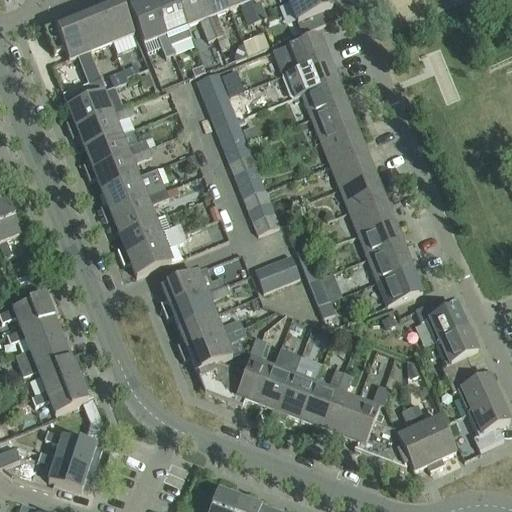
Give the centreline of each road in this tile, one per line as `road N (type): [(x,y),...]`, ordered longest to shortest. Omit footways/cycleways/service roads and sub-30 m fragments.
road 1 (residential): [(479,323),(347,0)]
road 2 (tertiary): [(381,511),(163,435)]
road 3 (residential): [(243,250),(183,97)]
road 4 (residential): [(92,307),(243,250)]
road 5 (tertiary): [(92,307),(35,160)]
road 6 (tertiary): [(163,435),(135,408),(92,307)]
